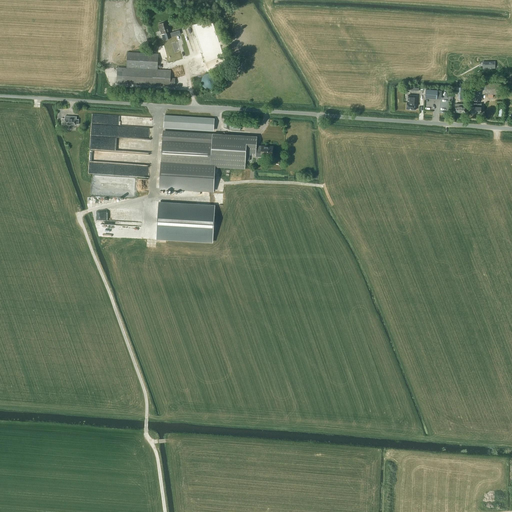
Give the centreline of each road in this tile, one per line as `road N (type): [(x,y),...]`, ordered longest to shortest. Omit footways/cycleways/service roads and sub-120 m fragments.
road 1 (unclassified): [(511,129),(0,95)]
road 2 (track): [(164,511),(157,457),(145,434),(144,390),(79,221),(85,211),(153,196)]
road 3 (track): [(322,186),(218,183),(217,200),(209,199)]
